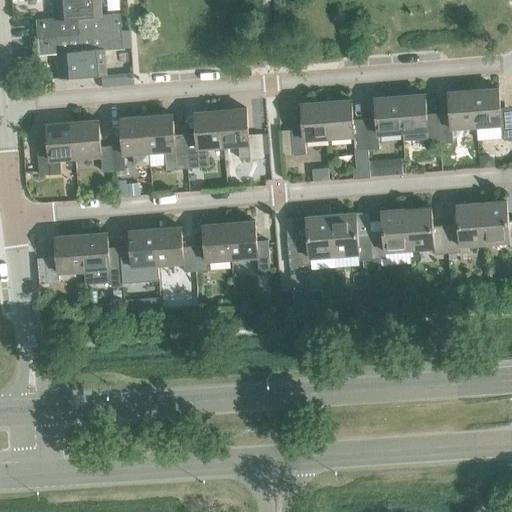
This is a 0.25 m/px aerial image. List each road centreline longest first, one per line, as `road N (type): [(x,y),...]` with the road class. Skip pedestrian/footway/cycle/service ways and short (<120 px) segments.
road 1 (residential): [(3,106),(511,66)]
road 2 (residential): [(11,220),(511,175)]
road 3 (secondary): [(511,380),(36,411)]
road 4 (secondary): [(38,471),(277,457)]
road 5 (secondary): [(277,457),(511,442)]
road 6 (residential): [(31,348),(11,220)]
